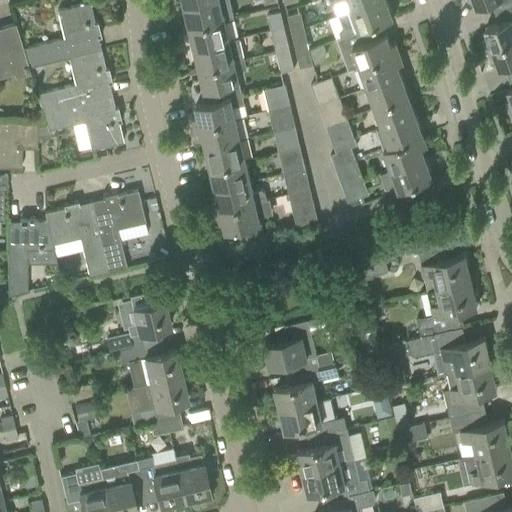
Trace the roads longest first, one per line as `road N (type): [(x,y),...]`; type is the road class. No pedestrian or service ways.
road 1 (residential): [(246,511),(163,150)]
road 2 (residential): [(511,246),(431,0)]
road 3 (residential): [(163,150),(136,0)]
road 4 (residential): [(21,184),(163,150)]
